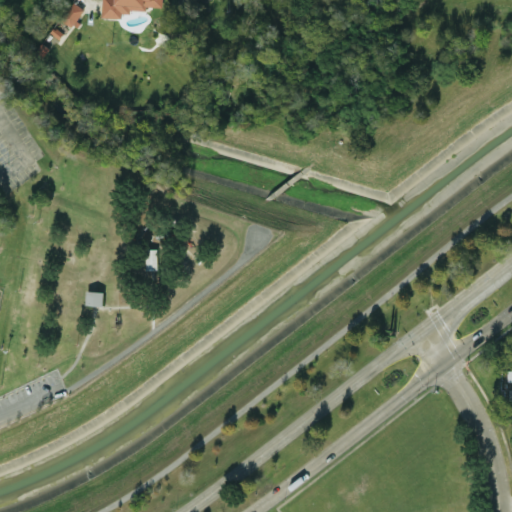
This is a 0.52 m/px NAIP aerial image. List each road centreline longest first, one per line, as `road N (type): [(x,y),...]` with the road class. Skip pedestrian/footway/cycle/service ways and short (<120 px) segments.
road 1 (secondary): [(511,259),(183,511)]
road 2 (secondary): [(245,511),(511,314)]
road 3 (tertiary): [(421,333),(486,424),(503,511)]
